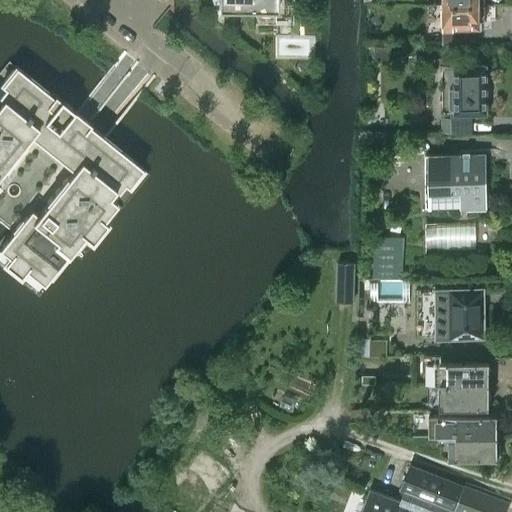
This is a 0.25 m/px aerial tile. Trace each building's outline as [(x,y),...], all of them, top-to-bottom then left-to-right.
[(217,0),(217,11),(253,11),(253,6),(272,7),(271,0),(217,0)] [(485,4),(443,4),(443,28),(444,28),(444,43),(464,43),(464,28),(481,28),(481,20),(485,20),(485,4)] [(457,65),(457,61),(442,61),(442,112),(486,111),(485,65),(457,65)] [(127,186),(141,168),(142,167),(88,124),(89,122),(72,109),(73,109),(59,98),(58,98),(53,94),(52,95),(15,66),(0,83),(0,84),(3,87),(0,91),(0,222),(11,232),(0,245),(0,250),(8,257),(3,263),(19,276),(24,270),(42,284),(82,234),(90,240),(105,220),(102,218),(115,201),(111,198),(123,183),(127,186)] [(401,125),(401,109),(382,108),(382,124),(401,125)] [(487,206),(486,153),(425,154),(425,207),(487,206)] [(403,234),(376,233),(374,275),(402,275),(403,234)] [(357,298),(357,259),(337,259),(338,298),(357,298)] [(483,335),(483,287),(423,288),(423,335),(483,335)] [(362,337),(362,354),(371,354),(372,337),(362,337)] [(489,362),(440,362),(440,384),(489,384),(489,362)] [(381,384),(381,366),(366,365),(365,383),(381,384)] [(489,384),(440,384),(441,407),(489,406),(489,384)] [(500,428),(500,418),(497,418),(497,414),(429,415),(429,437),(448,437),(497,436),(497,428),(500,428)] [(500,455),(500,444),(497,444),(497,436),(448,437),(448,459),(497,458),(497,455),(500,455)] [(455,510),(464,486),(410,465),(401,489),(455,510)] [(344,511),(359,511),(369,488),(356,483),(344,511)] [(459,511),(504,511),(509,503),(464,486),(455,510),(459,511)] [(428,511),(370,489),(360,511),(428,511)]
